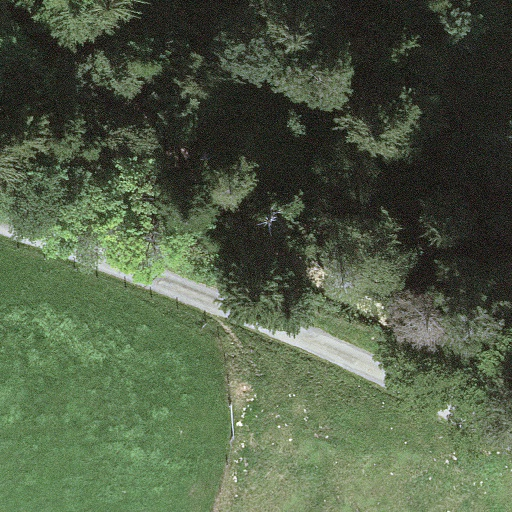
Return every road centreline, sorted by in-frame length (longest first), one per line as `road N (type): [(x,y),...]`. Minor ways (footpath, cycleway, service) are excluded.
road 1 (track): [(511,407),(405,319),(326,284),(265,238),(16,0)]
road 2 (track): [(511,430),(357,361),(0,224)]
